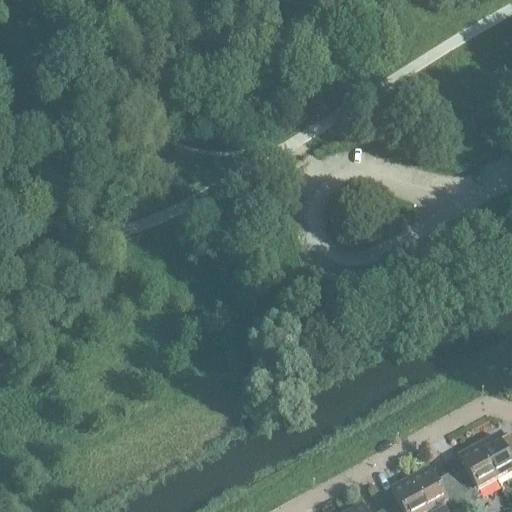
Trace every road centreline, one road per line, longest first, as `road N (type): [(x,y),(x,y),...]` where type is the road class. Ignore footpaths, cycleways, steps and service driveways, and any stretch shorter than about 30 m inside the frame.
road 1 (residential): [(293,511),(484,406),(511,419)]
road 2 (unclassified): [(464,205),(362,183),(332,189),(316,211),(317,237),(336,258),(362,260)]
